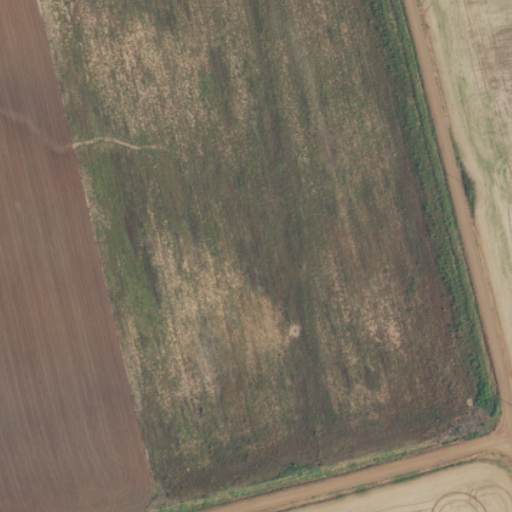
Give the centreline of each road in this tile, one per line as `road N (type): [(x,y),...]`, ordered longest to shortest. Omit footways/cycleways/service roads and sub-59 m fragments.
road 1 (residential): [(407,0),(511,419)]
road 2 (residential): [(183,511),(511,428)]
